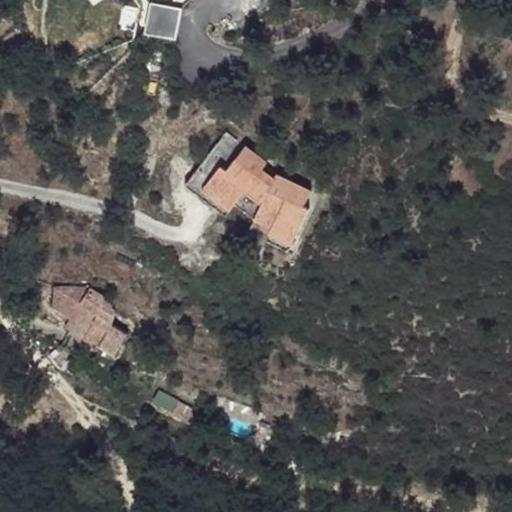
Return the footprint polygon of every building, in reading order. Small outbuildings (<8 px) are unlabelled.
[(174,39),(183,6),(158,0),(152,0),(144,31),(174,39)] [(258,165),(219,135),(200,161),(212,171),(201,188),(229,209),(238,198),(243,191),(258,203),(255,210),(252,217),(269,225),(266,233),(264,239),(287,249),(302,213),(298,211),(304,195),(269,179),(266,185),(253,174),(257,169),(258,165)] [(212,171),(200,161),(179,192),(220,223),(229,209),(201,188),(212,171)] [(269,179),(257,169),(253,174),(266,185),(269,179)] [(258,203),(243,191),(238,198),(255,210),(258,203)] [(269,225),(252,217),(249,227),(266,233),(269,225)] [(95,317),(76,305),(69,315),(90,326),(95,317)] [(108,324),(95,317),(90,326),(69,315),(63,326),(97,346),(108,324)]
